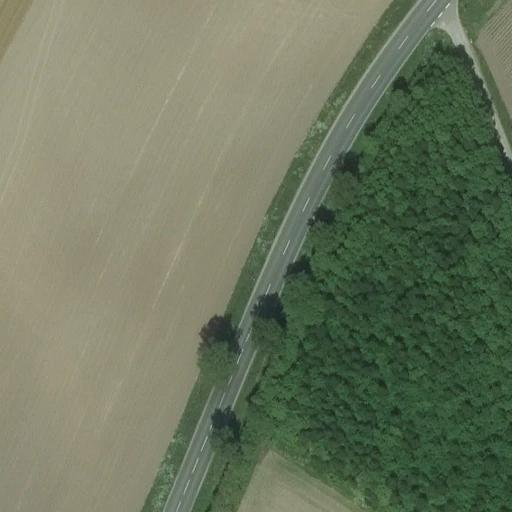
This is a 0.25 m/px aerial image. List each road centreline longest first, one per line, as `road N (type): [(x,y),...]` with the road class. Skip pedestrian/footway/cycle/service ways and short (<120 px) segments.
road 1 (tertiary): [(431,9),(368,92),(308,199),(178,511)]
road 2 (unclassified): [(511,173),(456,37),(431,9)]
